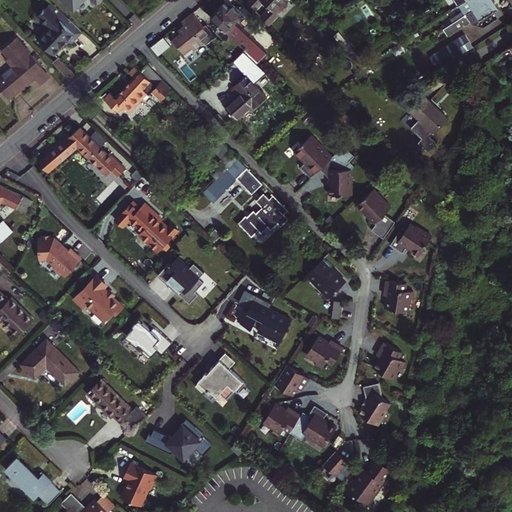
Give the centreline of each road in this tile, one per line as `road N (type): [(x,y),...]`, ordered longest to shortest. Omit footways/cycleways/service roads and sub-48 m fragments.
road 1 (residential): [(136,41),(361,261),(348,385),(318,395)]
road 2 (tertiary): [(136,41),(0,158)]
